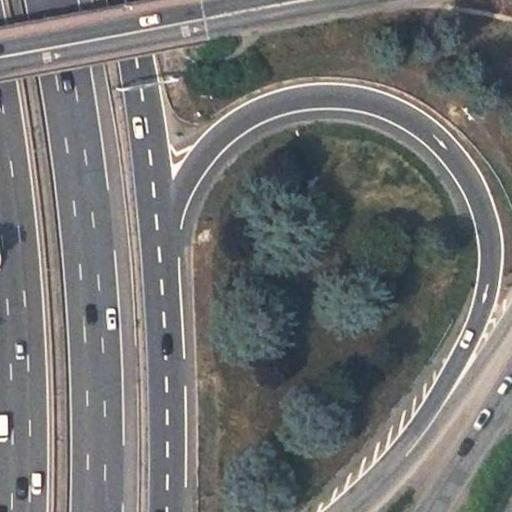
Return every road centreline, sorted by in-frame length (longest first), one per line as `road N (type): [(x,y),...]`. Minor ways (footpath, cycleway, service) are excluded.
road 1 (trunk): [(160,234),(203,151),(233,122),(291,98),(383,103),(426,128),(471,181),(490,248),(483,302),(429,409),(346,511)]
road 2 (trunk): [(97,511),(89,230),(53,0)]
road 3 (trunk): [(0,147),(18,311),(18,511)]
road 4 (trunk): [(167,511),(160,234)]
road 5 (primary): [(511,317),(410,458),(349,511)]
road 6 (trunk): [(160,234),(124,0)]
road 7 (primary): [(205,18),(0,54)]
road 8 (primary): [(429,511),(511,381)]
